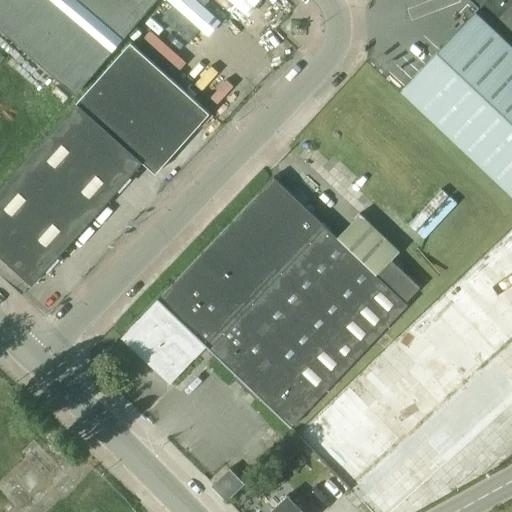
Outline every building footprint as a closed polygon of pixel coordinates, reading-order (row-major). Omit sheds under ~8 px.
[(155,0),(0,0),(0,26),(75,94),(155,0)] [(402,89),(511,193),(511,0),(484,0),(480,5),(480,6),(402,89)] [(162,18),(190,42),(201,29),(173,5),(162,18)] [(0,189),(0,252),(34,283),(142,161),(156,173),(210,112),(131,42),(77,103),(0,189)] [(408,304),(377,274),(275,176),(123,336),(171,383),(206,346),(290,426),(408,304)] [(229,469),(212,484),(226,499),(242,483),(229,469)] [(279,473),(270,481),(277,488),(286,480),(279,473)] [(303,511),(287,495),(269,511),(303,511)]
